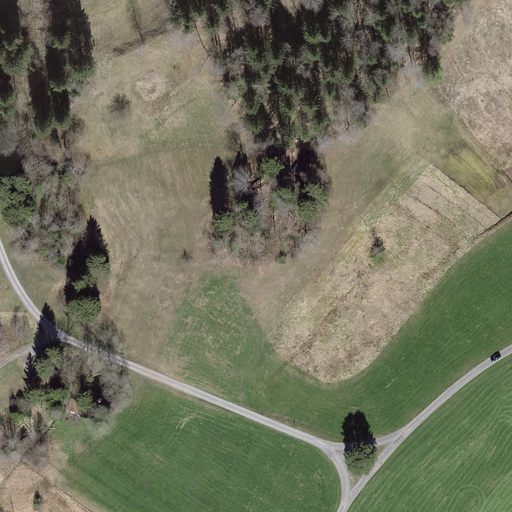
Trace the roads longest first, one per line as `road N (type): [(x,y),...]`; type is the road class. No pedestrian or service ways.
road 1 (track): [(50,326),(341,452)]
road 2 (unclassified): [(342,511),(401,437),(511,349)]
